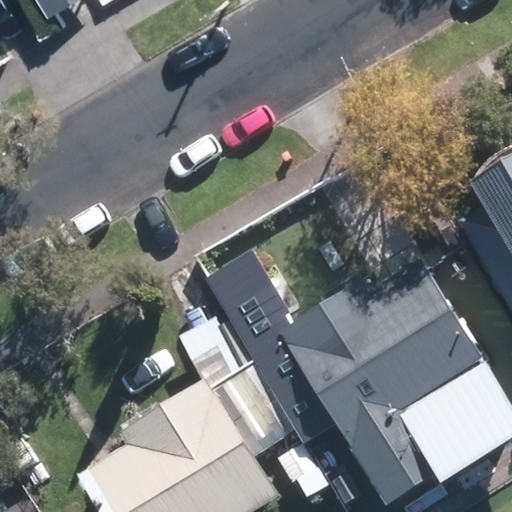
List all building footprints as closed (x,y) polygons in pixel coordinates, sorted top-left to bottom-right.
[(12,0),(29,28),(76,0),(75,0),(12,0)] [(511,151),(457,181),(511,283),(511,151)] [(393,254),(252,340),(357,511),(400,511),(432,493),(382,411),(460,364),(393,254)] [(243,511),(281,492),(206,355),(106,409),(120,434),(99,445),(135,511),(243,511)] [(332,511),(323,500),(306,511),(332,511)]
